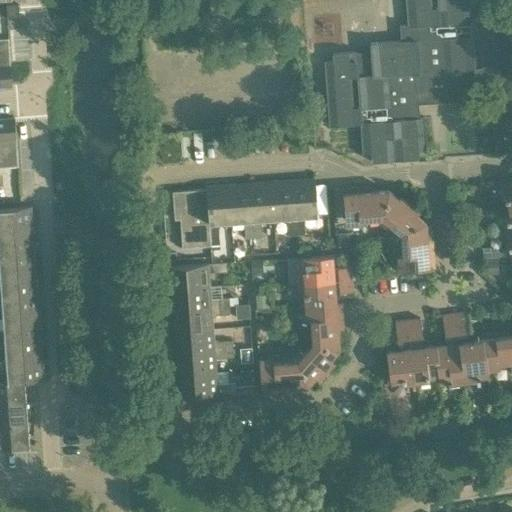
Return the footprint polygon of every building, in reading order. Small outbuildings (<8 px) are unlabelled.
[(476,82),(490,81),(507,80),(503,17),(472,19),(470,0),(405,0),(407,24),(401,24),(402,40),(371,42),(371,53),(357,54),(357,51),(333,53),(334,61),(325,61),(329,125),(360,122),(362,153),(371,152),(372,160),(418,156),(418,149),(426,148),(424,116),(416,116),(415,102),(477,98),(476,82)] [(7,16),(19,15),(18,3),(6,4),(7,16)] [(9,37),(0,37),(0,85),(12,85),(9,37)] [(14,117),(0,117),(0,166),(18,165),(14,117)] [(502,126),(501,126),(493,127),(494,144),(504,143),(502,126)] [(315,177),(292,179),(297,233),(305,233),(304,215),(318,214),(315,177)] [(297,233),(292,179),(271,180),(274,217),(287,216),(288,234),(297,233)] [(274,217),(271,180),(249,182),(254,236),(262,236),(260,218),(274,217)] [(507,198),(508,207),(511,206),(511,181),(501,182),(502,199),(507,198)] [(254,236),(249,182),(228,183),(231,220),(244,219),(245,237),(254,236)] [(231,220),(228,183),(206,185),(206,188),(209,234),(210,240),(219,239),(218,221),(231,220)] [(391,223),(407,205),(388,189),(358,192),(357,186),(342,187),(345,218),(382,216),(391,223)] [(209,234),(206,188),(172,190),(174,218),(180,218),(182,246),(206,245),(205,234),(209,234)] [(0,230),(33,228),(31,205),(0,207),(0,230)] [(425,221),(407,205),(391,223),(400,231),(402,268),(434,266),(433,252),(427,252),(425,221)] [(511,206),(508,207),(508,216),(503,216),(504,231),(511,230),(511,206)] [(0,251),(34,249),(33,228),(0,230),(0,251)] [(0,273),(36,271),(34,249),(0,251),(0,273)] [(296,281),(296,283),(351,279),(350,265),(333,266),(332,254),(287,257),(289,282),(296,281)] [(171,265),(173,289),(210,286),(209,272),(227,270),(226,261),(171,265)] [(0,294),(37,292),(36,271),(0,273),(0,278),(1,286),(0,286),(0,294)] [(352,290),(351,279),(296,283),(297,295),(303,295),(304,306),(310,306),(336,304),(336,303),(335,292),(352,290)] [(211,298),(210,286),(173,289),(175,310),(229,306),(229,297),(211,298)] [(39,313),(37,292),(0,294),(0,302),(2,303),(3,316),(39,313)] [(341,302),(336,303),(336,304),(310,306),(312,341),(304,350),(323,366),(339,348),(336,317),(342,316),(341,302)] [(230,314),(229,306),(175,310),(176,331),(213,328),(212,315),(230,314)] [(482,338),(481,338),(471,339),(467,310),(455,312),(464,383),(480,380),(479,375),(488,374),(487,364),(485,364),(482,338)] [(464,383),(455,312),(442,313),(446,342),(435,344),(439,375),(437,375),(438,380),(448,379),(449,385),(464,383)] [(0,337),(41,335),(39,313),(3,316),(4,329),(0,329),(0,337)] [(439,375),(435,344),(424,345),(420,316),(407,318),(416,383),(428,381),(428,376),(437,375),(439,375)] [(416,383),(407,318),(394,320),(398,348),(386,350),(390,381),(402,379),(403,385),(416,383)] [(214,341),(213,328),(176,331),(178,352),(232,348),(232,340),(214,341)] [(480,332),(481,338),(482,338),(485,364),(487,364),(511,360),(511,333),(495,336),(494,330),(480,332)] [(42,356),(41,335),(0,337),(0,345),(5,345),(6,358),(42,356)] [(233,356),(232,348),(178,352),(179,374),(216,371),(215,357),(233,356)] [(306,385),(323,366),(304,350),(297,359),(259,362),(261,394),(276,392),(276,387),(306,385)] [(44,379),(42,356),(6,358),(7,371),(0,371),(0,381),(24,379),(24,380),(44,379)] [(217,384),(216,371),(179,374),(181,395),(236,391),(235,382),(217,384)] [(0,403),(26,402),(24,380),(24,379),(0,381),(0,403)] [(255,394),(254,385),(237,386),(238,396),(255,394)] [(0,424),(27,423),(26,402),(0,403),(0,424)] [(0,446),(29,444),(27,423),(0,424),(0,446)]
